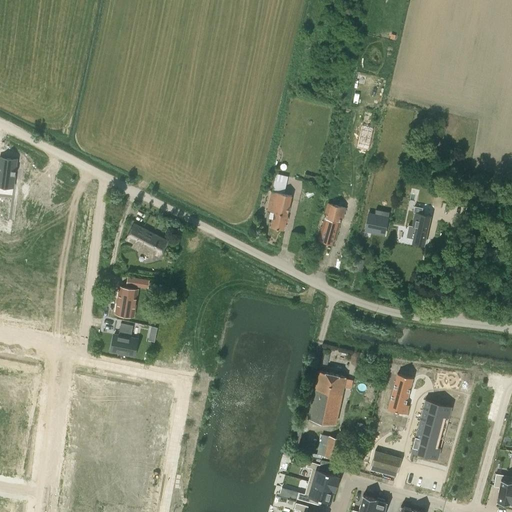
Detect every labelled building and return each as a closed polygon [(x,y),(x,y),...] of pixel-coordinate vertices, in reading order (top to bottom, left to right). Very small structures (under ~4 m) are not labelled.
[(368,148),(372,128),(362,126),(359,146),(368,148)] [(0,184),(13,186),(16,160),(0,157),(0,184)] [(314,194),(311,189),(310,190),(305,192),(308,197),(314,194)] [(291,195),(284,194),(271,191),(267,210),(274,212),(270,227),(284,230),(291,195)] [(61,197),(57,224),(73,226),(72,236),(80,237),(83,211),(77,210),(78,199),(61,197)] [(324,213),(325,213),(318,239),(332,243),(339,216),(343,217),(345,208),(327,203),(324,213)] [(409,225),(406,237),(413,238),(412,243),(423,245),(430,215),(422,214),(423,208),(417,207),(416,212),(413,225),(409,225)] [(388,217),(375,214),(368,213),(364,231),(384,235),(388,217)] [(159,255),(166,241),(134,224),(126,238),(144,247),(142,251),(152,256),(154,253),(159,255)] [(293,232),(289,248),(300,252),(305,235),(293,232)] [(357,257),(353,268),(361,271),(365,260),(357,257)] [(133,316),(137,289),(120,287),(116,313),(133,316)] [(114,334),(110,350),(134,355),(135,348),(136,348),(136,346),(137,339),(131,337),(133,325),(121,322),(120,324),(121,324),(119,335),(118,335),(114,334)] [(318,371),(308,417),(335,424),(345,377),(318,371)] [(397,373),(393,391),(408,395),(412,377),(397,373)] [(393,391),(388,408),(406,413),(408,404),(405,403),(408,395),(393,391)] [(425,399),(422,410),(443,415),(448,417),(451,406),(425,399)] [(422,410),(419,420),(440,425),(443,415),(422,410)] [(419,420),(417,430),(437,436),(440,425),(419,420)] [(417,430),(414,441),(434,446),(437,436),(417,430)] [(329,436),(324,456),(335,458),(339,438),(329,436)] [(414,441),(411,452),(437,459),(440,448),(434,446),(414,441)] [(130,443),(129,449),(135,450),(133,462),(156,466),(158,454),(142,451),(143,445),(130,443)] [(375,450),(371,465),(397,472),(401,457),(375,450)] [(308,460),(306,466),(312,468),(308,481),(333,489),(335,489),(338,477),(337,477),(337,475),(318,470),(320,464),(308,460)] [(125,473),(124,479),(136,482),(137,476),(154,479),(156,466),(133,462),(131,474),(125,473)] [(511,476),(495,473),(493,486),(499,487),(496,501),(509,504),(509,503),(511,485),(511,476)] [(298,492),(297,498),(309,502),(311,496),(323,499),(330,501),(333,489),(308,481),(304,493),(298,492)] [(123,484),(122,490),(128,491),(125,504),(148,508),(150,495),(134,493),(135,486),(123,484)] [(296,491),(282,487),(279,495),(294,499),(296,491)] [(352,510),(351,511),(371,511),(375,499),(375,498),(363,495),(358,511),(352,510)] [(375,499),(371,511),(384,511),(387,502),(375,499)] [(295,502),(294,508),(300,510),(299,511),(307,511),(306,511),(308,506),(295,502)]
